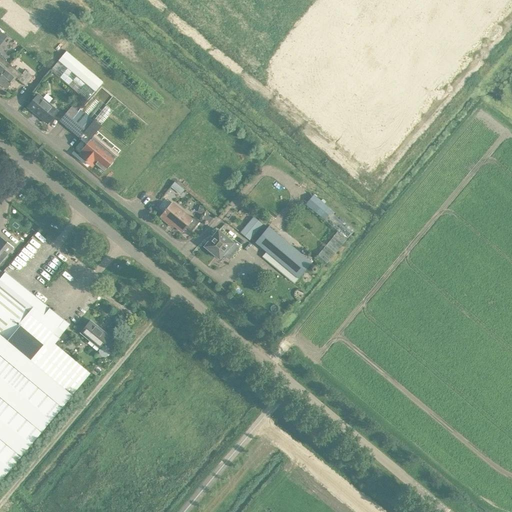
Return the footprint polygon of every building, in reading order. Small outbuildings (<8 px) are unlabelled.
[(0,27),(0,45),(9,35),(0,27)] [(82,32),(74,42),(159,113),(167,103),(82,32)] [(67,51),(50,71),(86,101),(103,82),(67,51)] [(0,76),(10,65),(0,56),(0,76)] [(10,65),(0,76),(0,84),(6,90),(15,78),(25,86),(33,77),(25,71),(22,75),(10,65)] [(47,124),(58,111),(38,95),(27,108),(47,124)] [(79,139),(85,144),(91,136),(92,135),(87,130),(93,123),(92,122),(78,110),(72,105),(59,121),(80,138),(79,139)] [(104,147),(91,136),(85,144),(86,145),(81,152),(82,153),(79,156),(92,166),(94,163),(104,171),(116,157),(108,150),(112,146),(108,142),(104,147)] [(175,182),(172,186),(181,193),(184,188),(175,182)] [(313,195),(305,204),(337,231),(314,260),(323,268),(355,229),(351,226),(313,195)] [(191,232),(199,222),(194,217),(192,220),(172,203),(160,217),(169,224),(170,223),(182,232),(185,228),(191,232)] [(262,224),(254,218),(241,233),(249,239),(262,224)] [(298,278),(311,263),(269,227),(255,242),(298,278)] [(233,254),(238,247),(218,230),(204,247),(215,255),(218,251),(223,255),(228,249),(233,254)] [(0,237),(0,263),(13,248),(0,237)] [(33,328),(50,309),(5,273),(0,279),(0,334),(2,336),(13,324),(17,327),(23,319),(33,328)] [(89,373),(53,344),(54,342),(60,347),(71,335),(64,330),(69,324),(50,309),(33,328),(23,319),(17,327),(13,324),(2,336),(72,394),(89,373)] [(90,321),(80,333),(100,349),(99,351),(99,353),(102,356),(105,356),(108,355),(111,351),(117,343),(109,337),(110,337),(90,321)] [(0,479),(72,394),(2,336),(0,334),(0,479)]
